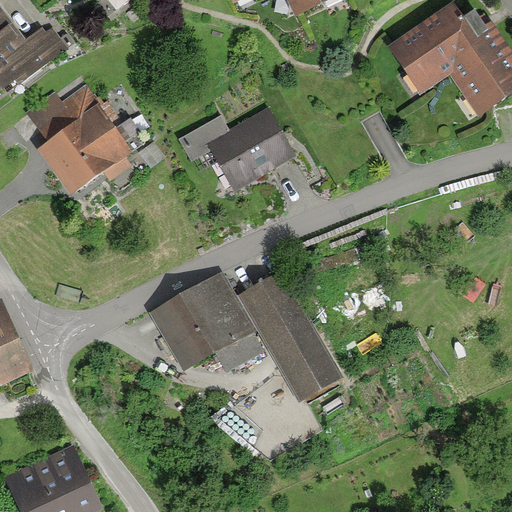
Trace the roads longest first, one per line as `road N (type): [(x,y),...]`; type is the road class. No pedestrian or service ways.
road 1 (residential): [(34,340),(243,245),(452,169),(511,156)]
road 2 (residential): [(34,340),(73,422),(147,511)]
